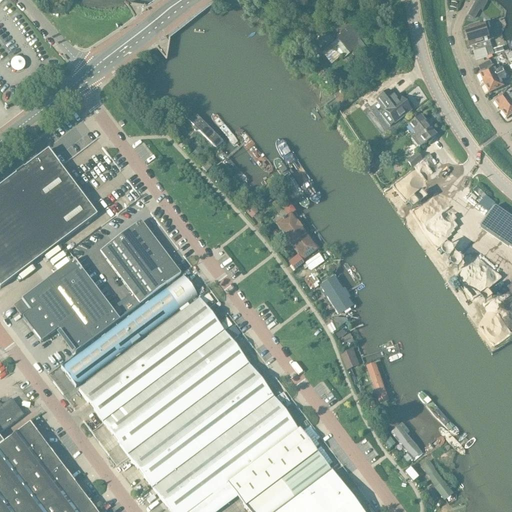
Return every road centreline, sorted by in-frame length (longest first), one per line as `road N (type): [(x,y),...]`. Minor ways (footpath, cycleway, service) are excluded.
road 1 (unclassified): [(394,511),(72,86)]
road 2 (unclassified): [(0,335),(133,511)]
road 3 (tertiary): [(511,192),(445,107),(423,58),(412,0)]
road 4 (residential): [(468,0),(457,51),(502,133)]
road 5 (unknown): [(481,160),(464,180),(464,213),(486,247),(511,263)]
road 6 (tertiary): [(88,75),(184,0)]
